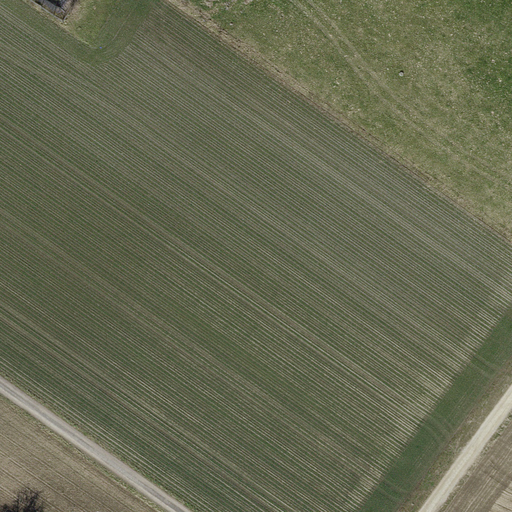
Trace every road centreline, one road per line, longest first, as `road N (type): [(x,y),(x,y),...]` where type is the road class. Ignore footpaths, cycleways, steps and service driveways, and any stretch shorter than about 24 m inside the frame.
road 1 (residential): [(0,378),(189,511)]
road 2 (track): [(511,392),(427,511)]
